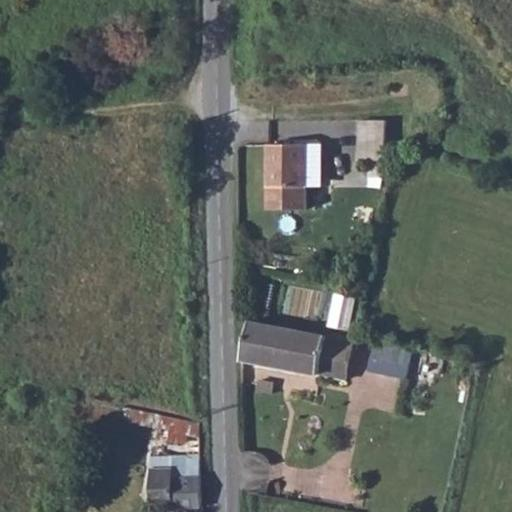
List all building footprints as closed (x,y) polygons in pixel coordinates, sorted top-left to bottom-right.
[(384,165),(392,126),(367,121),(359,160),(367,162),(384,165)] [(307,143),(270,143),(272,185),(309,185),(307,143)] [(255,320),(247,360),(350,379),(357,340),(348,338),(255,320)] [(395,346),(392,364),(410,367),(413,350),(395,346)] [(145,408),(142,423),(171,429),(173,416),(145,408)] [(173,416),(171,429),(169,441),(189,444),(189,454),(152,455),(154,507),(203,506),(201,422),(173,416)]
